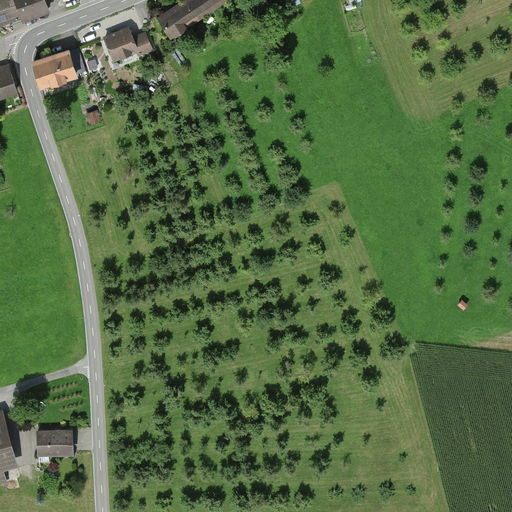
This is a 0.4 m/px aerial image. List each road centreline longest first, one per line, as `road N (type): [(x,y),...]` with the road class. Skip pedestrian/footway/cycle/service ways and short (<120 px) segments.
road 1 (tertiary): [(28,44),(26,73),(84,263),(96,366)]
road 2 (tertiary): [(96,366),(103,511)]
